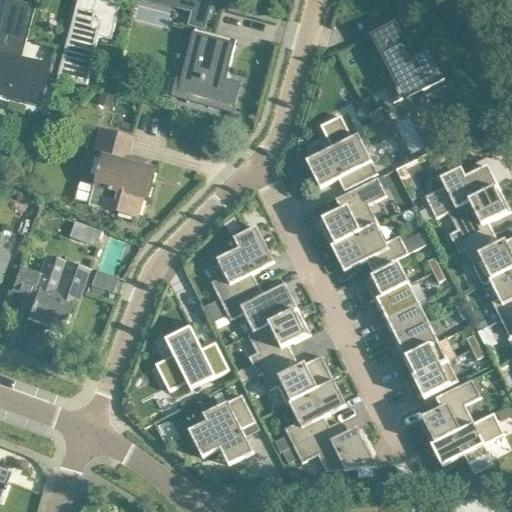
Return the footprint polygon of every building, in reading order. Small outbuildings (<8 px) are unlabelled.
[(0,97),(42,109),(53,67),(22,60),(36,7),(7,0),(0,30),(0,97)] [(74,17),(58,80),(87,87),(98,39),(111,42),(117,19),(116,19),(120,4),(104,0),(84,0),(82,11),(76,9),(74,17)] [(197,0),(180,0),(178,11),(191,15),(188,28),(205,33),(212,4),(197,0)] [(396,24),(371,37),(377,50),(378,51),(381,49),(390,67),(387,69),(387,70),(396,87),(395,87),(401,99),(402,100),(422,90),(426,98),(446,88),(443,83),(445,82),(429,51),(427,52),(421,38),(407,45),(396,24)] [(234,52),(235,47),(194,35),(181,81),(191,84),(188,94),(235,107),(239,91),(225,87),(235,52),(234,52)] [(379,110),(369,115),(374,126),(384,120),(379,110)] [(332,150),(307,163),(321,190),(344,178),(349,188),(350,190),(378,176),(365,150),(365,149),(359,153),(350,136),(347,130),(341,118),(340,119),(321,128),(331,147),(332,150)] [(127,157),(132,139),(101,131),(95,156),(103,158),(100,170),(98,170),(98,173),(99,173),(90,205),(137,218),(143,199),(146,200),(153,171),(134,166),(135,159),(127,157)] [(449,213),(498,188),(488,168),(466,179),(461,170),(440,180),(445,189),(425,199),(436,220),(449,213)] [(321,223),(320,224),(320,225),(332,248),(377,226),(377,227),(379,226),(373,214),(369,207),(387,198),(378,180),(336,201),(337,203),(342,213),(321,223)] [(498,188),(449,213),(449,214),(458,232),(450,237),(450,238),(459,255),(466,251),(465,250),(494,235),(489,225),(498,220),(511,214),(506,204),(499,188),(498,188)] [(377,226),(332,248),(342,268),(358,260),(361,266),(367,263),(373,274),(398,261),(405,258),(409,256),(403,243),(400,238),(386,245),(378,228),(377,227),(377,226)] [(226,277),(212,285),(222,305),(258,287),(253,276),(259,273),(257,268),(273,260),(258,229),(257,229),(234,240),(239,251),(218,262),(226,277)] [(494,235),(465,250),(466,251),(484,287),(491,283),(490,282),(511,271),(511,240),(500,246),(494,235)] [(421,236),(415,239),(421,250),(426,247),(421,236)] [(1,237),(0,238),(0,282),(15,242),(1,237)] [(97,271),(115,274),(118,262),(99,259),(97,271)] [(435,260),(428,263),(433,274),(440,270),(435,260)] [(77,305),(89,272),(64,264),(54,292),(40,287),(44,277),(20,268),(12,291),(35,300),(27,322),(28,322),(28,321),(46,327),(47,323),(63,328),(61,334),(62,334),(66,325),(67,326),(69,320),(68,319),(73,303),(77,305)] [(399,266),(365,283),(375,303),(409,286),(400,267),(399,266)] [(440,270),(433,274),(439,285),(446,281),(440,270)] [(511,271),(490,282),(491,283),(500,301),(493,305),(501,321),(511,315),(511,271)] [(384,322),(419,305),(409,286),(375,303),(384,322)] [(258,287),(222,305),(231,322),(245,315),(254,333),(255,334),(299,311),(289,292),(273,300),(270,294),(264,298),(258,287)] [(464,307),(458,296),(451,300),(457,310),(464,307)] [(429,324),(419,305),(384,322),(394,342),(429,324)] [(464,307),(457,310),(462,321),(469,318),(464,307)] [(254,333),(248,336),(250,339),(258,355),(249,360),(258,378),(262,376),(261,375),(294,358),(289,348),(311,336),(299,311),(255,334),(254,333)] [(511,315),(501,321),(510,339),(511,337),(511,315)] [(438,344),(429,324),(394,342),(404,361),(438,344)] [(191,392),(230,372),(216,345),(202,352),(191,329),(166,342),(174,358),(156,367),(170,394),(187,385),(191,392)] [(479,347),(474,337),(466,340),(472,351),(479,347)] [(414,380),(448,363),(438,344),(404,361),(414,380)] [(484,358),(479,347),(472,351),(477,362),(484,358)] [(294,358),(261,375),(262,376),(270,392),(279,388),(289,407),(290,406),(290,405),(335,383),(322,358),(300,369),(294,358)] [(458,383),(448,363),(414,380),(424,400),(458,383)] [(433,416),(419,422),(432,447),(475,426),(475,425),(466,408),(480,400),(481,399),(472,382),(437,400),(442,412),(433,416)] [(299,424),(285,431),(294,448),(330,430),(330,429),(325,419),(331,416),(329,411),(345,403),(335,383),(290,405),(290,406),(291,407),(299,424)] [(242,432),(256,425),(242,397),(203,417),(207,424),(189,433),(203,460),(221,451),(229,467),(254,455),(242,432)] [(475,426),(432,447),(442,468),(457,461),(465,457),(469,466),(490,456),(485,447),(503,437),(505,437),(494,415),(475,425),(475,426)] [(294,449),(283,454),(284,455),(289,465),(300,459),(303,465),(318,457),(326,473),(373,470),(378,470),(361,435),(347,441),(347,442),(345,437),(344,436),(338,424),(330,429),(330,430),(294,448),(294,449)] [(0,499),(2,493),(4,494),(11,475),(0,471),(0,499)]
